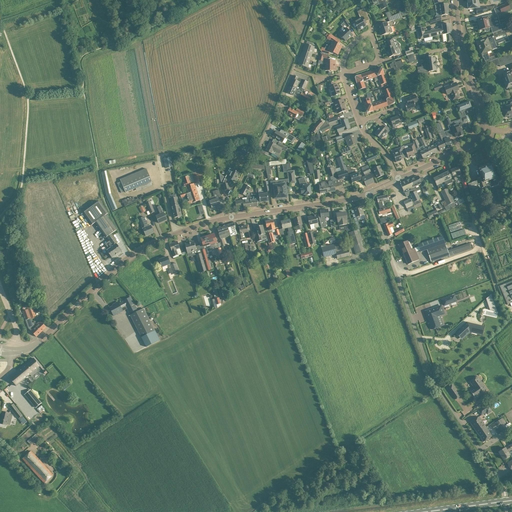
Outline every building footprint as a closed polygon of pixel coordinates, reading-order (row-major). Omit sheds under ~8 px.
[(377,1),(379,4),(381,3),(383,8),(388,7),(385,1),(384,0),(369,0),(370,3),(373,2),(377,1)] [(493,10),(495,9),(498,7),(497,5),(493,6),(486,7),(480,7),(478,0),(467,0),(468,9),(476,8),(477,14),(483,13),(483,12),(487,11),(493,10)] [(508,3),(498,7),(495,9),(498,15),(510,9),(509,5),(511,4),(511,2),(508,3)] [(448,4),(439,5),(435,5),(436,16),(449,15),(448,4)] [(392,16),(388,18),(389,22),(396,20),(401,18),(401,17),(408,14),(406,11),(400,13),(392,16)] [(480,30),(482,30),(485,29),(485,30),(485,31),(486,31),(487,31),(488,31),(489,30),(489,29),(489,28),(491,27),(491,29),(492,33),(510,27),(510,26),(510,25),(510,24),(509,23),(508,22),(507,22),(506,22),(505,22),(504,22),(503,23),(503,24),(502,25),(494,27),(491,15),(483,17),(483,18),(479,19),(480,20),(478,21),(480,30)] [(354,22),(356,26),(359,31),(366,26),(364,23),(366,23),(367,23),(363,17),(354,22)] [(390,27),(389,27),(387,22),(381,24),(382,25),(379,26),(380,30),(379,31),(381,35),(382,36),(389,33),(390,34),(392,33),(393,32),(391,27),(390,27)] [(424,28),(418,29),(419,34),(420,40),(442,34),(446,34),(447,41),(448,41),(452,41),(450,24),(445,25),(442,25),(442,27),(440,28),(440,29),(433,30),(433,29),(431,30),(431,31),(425,32),(424,28)] [(346,28),(339,35),(342,39),(342,38),(346,41),(350,37),(351,37),(353,35),(350,32),(346,28)] [(482,54),(487,52),(497,48),(495,43),(508,38),(505,32),(477,42),(481,54),(482,54)] [(387,53),(388,53),(389,57),(400,54),(398,48),(396,49),(392,39),(386,41),(388,47),(385,48),(386,52),(387,53)] [(334,53),(338,55),(342,47),(338,45),(339,44),(333,41),(328,51),(327,50),(325,49),(322,48),(321,51),(322,53),(329,55),(329,53),(333,54),(333,53),(334,54),(334,53)] [(303,50),(303,51),(312,54),(314,47),(310,45),(305,44),(304,47),(302,50),(303,50)] [(410,51),(405,52),(407,56),(414,54),(412,47),(409,48),(410,51)] [(303,51),(301,58),(310,61),(312,54),(303,51)] [(487,52),(482,54),(486,63),(490,61),(498,58),(497,55),(489,58),(487,52)] [(509,63),(510,66),(511,65),(511,53),(497,59),(500,67),(509,63)] [(424,57),(424,62),(425,66),(422,66),(422,68),(418,69),(419,73),(431,71),(436,71),(436,70),(437,69),(437,67),(436,66),(435,63),(436,62),(436,60),(435,59),(435,58),(431,59),(430,56),(424,57)] [(310,61),(301,58),(300,58),(299,61),(298,65),(307,68),(310,61)] [(325,71),(327,71),(336,71),(336,67),(337,67),(337,65),(335,65),(335,61),(324,60),(324,64),(325,64),(325,71)] [(390,65),(392,69),(394,68),(394,70),(397,69),(397,67),(403,66),(401,61),(395,63),(395,62),(392,63),(393,64),(390,65)] [(511,65),(510,66),(511,71),(503,74),(505,80),(504,81),(507,88),(509,87),(510,90),(511,89),(511,65)] [(382,67),(375,70),(378,76),(384,74),(382,67)] [(375,70),(367,73),(369,79),(374,78),(375,81),(377,81),(376,77),(378,76),(375,70)] [(367,73),(354,77),(363,81),(369,79),(367,73)] [(384,74),(378,76),(376,77),(377,81),(379,80),(381,85),(383,84),(387,83),(384,74)] [(294,75),(290,84),(303,90),(303,89),(304,90),(308,82),(298,77),(294,75)] [(363,81),(354,77),(359,90),(365,88),(366,91),(368,90),(366,83),(364,83),(363,81)] [(327,84),(329,89),(329,90),(330,89),(331,91),(332,90),(334,96),(340,93),(338,88),(339,88),(338,84),(335,85),(334,82),(327,84)] [(456,83),(451,85),(444,87),(447,95),(450,94),(452,100),(455,99),(459,98),(457,91),(459,90),(456,83)] [(303,90),(290,84),(289,86),(286,92),(294,95),(295,93),(297,94),(299,91),(302,93),(303,90)] [(384,96),(383,96),(384,100),(386,99),(392,97),(389,88),(383,91),(384,96)] [(307,95),(314,100),(317,96),(309,91),(307,95)] [(300,96),(311,102),(312,99),(302,93),(300,96)] [(364,103),(367,113),(371,104),(371,102),(373,102),(369,93),(367,93),(368,98),(362,100),(364,103)] [(416,109),(414,104),(418,102),(415,95),(406,98),(407,103),(404,104),(406,107),(405,108),(405,111),(407,111),(407,112),(416,109)] [(382,100),(377,102),(380,109),(388,106),(386,99),(384,100),(383,96),(381,97),(382,100)] [(395,103),(392,97),(386,99),(388,106),(395,103)] [(343,99),(334,103),(337,114),(346,111),(346,110),(346,109),(345,107),(344,106),(343,103),(344,103),(343,99)] [(509,106),(505,107),(504,107),(505,108),(503,109),(504,113),(503,114),(503,116),(504,116),(504,117),(508,116),(508,118),(511,116),(511,100),(508,101),(509,106)] [(461,118),(461,119),(463,124),(470,121),(468,115),(466,116),(464,110),(471,108),(469,101),(462,104),(461,104),(460,104),(460,103),(459,103),(456,104),(457,106),(459,112),(461,118)] [(371,104),(367,113),(380,109),(377,102),(371,104)] [(295,119),(299,121),(301,116),(302,117),(305,112),(298,108),(296,111),(290,108),(286,114),(295,119)] [(329,123),(340,119),(339,116),(334,117),(327,120),(320,129),(322,133),(331,128),(328,124),(329,123)] [(390,119),(392,124),(393,128),(404,124),(402,116),(398,117),(398,116),(390,119)] [(340,122),(341,125),(336,127),(338,132),(345,130),(350,128),(347,119),(341,121),(340,122)] [(464,128),(463,124),(461,119),(462,123),(453,126),(454,132),(456,137),(458,136),(458,137),(459,137),(460,137),(463,136),(463,135),(462,132),(463,132),(462,129),(464,128)] [(313,129),(312,131),(315,134),(318,130),(322,125),(324,123),(320,121),(319,122),(314,127),(315,128),(313,129)] [(407,124),(409,129),(418,125),(416,121),(407,124)] [(431,125),(428,126),(432,139),(436,137),(431,125)] [(388,133),(391,130),(386,126),(384,128),(381,126),(374,134),(381,139),(385,134),(386,135),(388,132),(388,133)] [(437,128),(438,130),(439,134),(441,133),(444,140),(445,143),(447,148),(453,145),(451,140),(450,140),(448,136),(445,137),(444,133),(442,126),(437,128)] [(273,136),(283,142),(285,138),(293,143),(293,142),(297,144),(299,140),(281,129),(279,133),(276,131),(273,136)] [(441,133),(439,134),(437,135),(440,142),(436,144),(438,146),(440,151),(446,148),(443,141),(444,140),(441,133)] [(355,134),(350,136),(345,138),(348,146),(357,143),(355,138),(356,137),(355,134)] [(415,148),(417,153),(420,152),(423,159),(430,156),(424,144),(422,145),(425,149),(421,151),(419,148),(420,148),(417,140),(413,141),(414,144),(415,148)] [(426,143),(424,144),(430,156),(437,152),(434,145),(431,146),(428,141),(425,143),(426,143)] [(279,142),(277,146),(275,144),(270,142),(266,150),(272,153),(273,151),(279,154),(282,149),(289,152),(290,148),(279,142)] [(298,147),(296,150),(300,153),(302,150),(305,145),(302,142),(298,147)] [(414,154),(417,153),(415,148),(414,144),(408,146),(409,149),(405,150),(406,154),(408,158),(415,156),(414,154)] [(241,153),(246,156),(249,150),(248,150),(248,149),(242,146),(242,147),(241,146),(239,149),(242,151),(241,153)] [(401,147),(400,148),(395,150),(396,153),(393,154),(396,163),(402,160),(402,159),(405,158),(403,153),(401,147)] [(371,156),(366,159),(367,162),(373,160),(377,158),(375,154),(371,156)] [(19,167),(19,156),(9,156),(8,167),(19,167)] [(337,158),(340,168),(341,171),(343,178),(348,177),(349,176),(346,168),(346,166),(342,156),(337,158)] [(171,158),(169,158),(164,159),(166,168),(173,167),(171,158)] [(363,177),(366,186),(374,182),(370,174),(369,172),(371,171),(368,165),(361,168),(364,174),(365,176),(363,177)] [(479,170),(482,177),(477,178),(478,180),(468,184),(473,200),(482,196),(481,193),(482,192),(482,191),(487,190),(486,188),(487,189),(498,185),(497,182),(498,182),(504,180),(501,170),(495,172),(492,166),(492,165),(480,170),(479,170)] [(335,166),(332,167),(332,168),(337,180),(343,178),(341,171),(340,168),(336,169),(335,166)] [(350,166),(346,168),(349,176),(350,176),(353,182),(360,180),(358,173),(356,174),(354,169),(351,170),(350,166)] [(373,169),(377,178),(384,175),(380,167),(380,166),(379,166),(375,168),(373,169)] [(454,168),(450,169),(451,170),(453,175),(453,176),(454,179),(461,176),(460,173),(460,172),(458,167),(455,169),(454,168)] [(331,181),(326,182),(328,192),(335,191),(334,182),(337,180),(332,168),(331,169),(328,170),(330,177),(331,181)] [(146,169),(120,180),(126,193),(140,186),(142,189),(153,185),(146,169)] [(238,172),(237,171),(235,170),(234,171),(233,170),(230,175),(227,174),(223,182),(225,190),(229,189),(228,183),(230,179),(235,182),(239,173),(238,172)] [(114,206),(107,171),(102,172),(109,207),(114,206)] [(0,189),(13,185),(8,172),(0,174),(0,189)] [(198,172),(193,174),(194,177),(196,183),(202,182),(200,177),(201,177),(200,172),(198,172)] [(441,175),(444,182),(446,186),(453,182),(451,179),(448,172),(441,175)] [(444,182),(441,175),(434,179),(437,185),(439,189),(441,188),(439,184),(444,182)] [(187,187),(188,192),(189,195),(197,192),(194,184),(191,185),(188,176),(183,178),(185,182),(183,183),(185,188),(187,187)] [(418,176),(409,180),(420,203),(421,203),(416,191),(415,191),(415,189),(416,189),(417,190),(420,189),(418,185),(421,184),(418,176)] [(301,189),(301,193),(304,193),(304,195),(307,194),(307,195),(308,195),(309,195),(310,195),(311,194),(310,185),(306,185),(306,184),(306,183),(304,178),(299,179),(300,185),(303,184),(303,189),(301,189)] [(420,203),(409,180),(400,184),(404,192),(406,197),(411,195),(412,199),(411,200),(410,199),(404,202),(406,207),(413,204),(412,202),(413,201),(415,205),(420,203)] [(273,181),(271,181),(272,190),(274,190),(275,199),(277,198),(277,200),(281,199),(279,184),(274,185),(273,181)] [(328,192),(326,182),(319,183),(320,188),(320,193),(328,192)] [(243,188),(241,191),(249,195),(250,204),(252,203),(253,207),(258,206),(256,194),(252,195),(252,193),(248,191),(250,187),(245,184),(244,187),(243,188)] [(279,184),(281,199),(285,199),(285,197),(287,197),(286,189),(288,189),(287,184),(285,184),(279,184)] [(445,209),(438,213),(438,215),(455,207),(456,206),(454,203),(453,199),(452,199),(447,189),(441,192),(445,201),(442,202),(445,209)] [(489,192),(493,204),(504,201),(500,189),(489,192)] [(210,201),(209,201),(210,203),(211,208),(220,205),(218,199),(221,198),(218,190),(214,191),(212,192),(214,196),(215,200),(210,201)] [(249,195),(241,191),(240,193),(245,196),(246,196),(247,196),(247,200),(243,201),(243,200),(239,201),(235,201),(236,207),(243,206),(244,209),(253,207),(252,203),(250,204),(249,195)] [(267,194),(264,195),(263,191),(258,192),(259,195),(259,197),(260,202),(268,201),(268,196),(267,194)] [(188,192),(184,193),(180,194),(181,198),(186,196),(187,200),(189,204),(200,200),(197,192),(189,195),(188,192)] [(386,203),(389,202),(387,195),(377,197),(380,210),(378,210),(380,214),(385,213),(390,211),(389,207),(386,208),(386,203)] [(172,206),(174,218),(178,217),(178,218),(181,217),(181,216),(179,205),(177,197),(171,199),(172,206)] [(149,200),(146,201),(151,213),(154,212),(149,200)] [(107,251),(109,254),(112,258),(122,251),(117,244),(117,243),(111,234),(117,230),(106,215),(108,213),(100,201),(83,214),(91,225),(94,223),(106,238),(107,237),(113,246),(107,251)] [(391,206),(394,213),(397,220),(399,218),(394,205),(391,206)] [(156,217),(157,219),(159,223),(167,220),(161,206),(156,208),(158,211),(160,215),(156,217)] [(354,213),(354,214),(352,215),(353,218),(355,217),(355,218),(354,219),(355,222),(356,221),(356,222),(355,222),(356,226),(357,225),(357,226),(356,226),(357,229),(358,229),(359,230),(356,230),(349,233),(356,254),(366,251),(359,230),(360,229),(358,221),(365,218),(361,206),(354,209),(350,210),(352,209),(353,210),(351,211),(352,214),(354,213)] [(318,215),(319,220),(322,229),(326,227),(325,217),(329,217),(328,209),(320,210),(321,215),(319,215),(318,215)] [(438,215),(438,213),(436,210),(427,215),(429,219),(438,215)] [(345,213),(336,214),(338,222),(339,228),(348,226),(348,227),(346,228),(347,231),(352,230),(351,225),(348,226),(347,220),(345,213)] [(309,225),(310,225),(311,230),(315,228),(319,227),(318,223),(316,215),(307,217),(309,225)] [(302,225),(301,222),(300,217),(294,219),(296,226),(295,226),(296,230),(303,229),(302,225)] [(273,220),(265,222),(266,226),(267,227),(267,231),(265,231),(266,233),(267,238),(269,244),(274,242),(271,233),(272,233),(272,231),(275,230),(274,226),(275,226),(273,220)] [(281,222),(282,227),(283,229),(287,228),(291,242),(296,241),(293,231),(292,231),(291,227),(289,220),(281,222)] [(146,236),(154,233),(151,225),(149,221),(141,224),(141,225),(137,226),(139,230),(138,231),(139,236),(145,233),(146,236)] [(388,223),(384,225),(388,236),(392,234),(394,233),(396,235),(404,230),(402,228),(394,232),(392,227),(394,226),(392,222),(388,224),(388,223)] [(227,225),(230,236),(232,243),(233,244),(236,243),(234,236),(237,234),(235,227),(234,223),(227,225)] [(217,228),(219,234),(218,234),(222,247),(225,246),(222,238),(230,236),(227,225),(217,228)] [(239,227),(240,234),(241,240),(244,239),(250,238),(248,230),(250,230),(249,228),(248,228),(247,225),(239,227)] [(258,233),(255,234),(257,242),(263,240),(263,239),(267,238),(266,233),(265,234),(264,230),(262,225),(261,226),(260,225),(258,226),(257,227),(256,227),(258,233)] [(464,229),(451,234),(453,239),(466,234),(464,229)] [(307,233),(310,245),(316,243),(313,232),(307,233)] [(214,234),(208,236),(210,244),(217,242),(214,234)] [(201,250),(202,253),(205,264),(208,263),(207,259),(206,255),(208,254),(207,252),(212,250),(210,244),(208,236),(201,239),(204,249),(201,250)] [(427,250),(431,262),(449,256),(450,257),(471,250),(469,243),(447,251),(445,243),(442,236),(417,244),(420,252),(427,250)] [(180,248),(179,246),(177,241),(169,244),(172,251),(174,257),(178,255),(176,250),(180,248)] [(185,244),(186,249),(187,253),(188,254),(188,255),(189,255),(190,255),(191,254),(191,253),(191,252),(196,251),(194,241),(185,244)] [(407,241),(404,243),(399,245),(408,264),(419,259),(414,248),(411,250),(407,241)] [(336,254),(338,259),(350,256),(348,249),(344,250),(342,242),(322,248),(324,257),(336,254)] [(242,245),(245,259),(254,257),(252,247),(248,248),(247,244),(242,245)] [(205,265),(205,264),(202,253),(196,255),(199,267),(199,266),(200,270),(206,268),(205,265)] [(167,257),(159,260),(161,265),(162,267),(167,265),(169,270),(172,269),(174,274),(179,272),(176,263),(171,265),(169,262),(167,257)] [(505,284),(499,286),(507,305),(510,303),(511,307),(511,306),(511,284),(507,287),(505,284)] [(216,288),(212,290),(217,306),(221,304),(216,288)] [(454,296),(442,300),(444,305),(456,301),(454,296)] [(113,306),(110,308),(112,313),(113,314),(114,316),(123,311),(122,310),(121,308),(126,306),(131,315),(142,338),(146,347),(160,340),(155,330),(144,309),(143,308),(142,309),(138,311),(133,302),(131,297),(123,301),(123,302),(119,304),(119,303),(118,302),(114,304),(115,305),(113,306)] [(497,311),(493,300),(493,301),(489,305),(490,309),(495,307),(496,311),(497,311)] [(27,308),(28,310),(31,320),(36,318),(32,306),(27,308)] [(442,306),(426,311),(428,319),(429,319),(432,330),(440,327),(437,317),(444,314),(442,306)] [(29,325),(33,324),(31,320),(28,310),(24,311),(23,312),(26,321),(27,320),(29,325)] [(33,324),(35,326),(41,332),(46,327),(40,321),(36,324),(34,322),(33,324)] [(480,326),(467,323),(456,333),(457,333),(460,335),(459,336),(460,337),(461,337),(462,339),(470,332),(481,334),(483,327),(480,326)] [(35,326),(30,330),(36,337),(41,332),(35,326)] [(34,358),(10,378),(16,386),(30,375),(32,377),(37,372),(36,370),(40,366),(34,358)] [(487,390),(481,382),(478,377),(470,382),(474,388),(469,390),(475,398),(487,390)] [(452,396),(453,396),(456,393),(454,390),(455,390),(451,385),(447,388),(452,396)] [(35,408),(42,402),(30,389),(24,394),(35,408)] [(10,406),(19,418),(23,415),(13,403),(10,406)] [(490,408),(487,404),(478,410),(482,416),(486,413),(485,412),(490,408)] [(2,411),(0,420),(0,424),(0,426),(5,428),(6,426),(7,426),(7,425),(10,425),(13,415),(10,414),(10,413),(2,411)] [(470,423),(483,442),(492,436),(479,417),(470,423)] [(505,424),(503,419),(496,423),(497,423),(492,426),(494,430),(499,427),(501,431),(506,428),(504,424),(505,424)] [(41,437),(38,434),(38,433),(34,437),(32,434),(27,438),(29,440),(27,442),(30,445),(41,437)] [(511,449),(511,443),(510,445),(510,446),(506,448),(505,448),(499,452),(504,459),(507,457),(507,458),(509,456),(510,455),(508,452),(511,449)] [(22,459),(36,474),(45,466),(31,451),(22,459)] [(45,466),(36,474),(44,483),(53,475),(45,466)]
